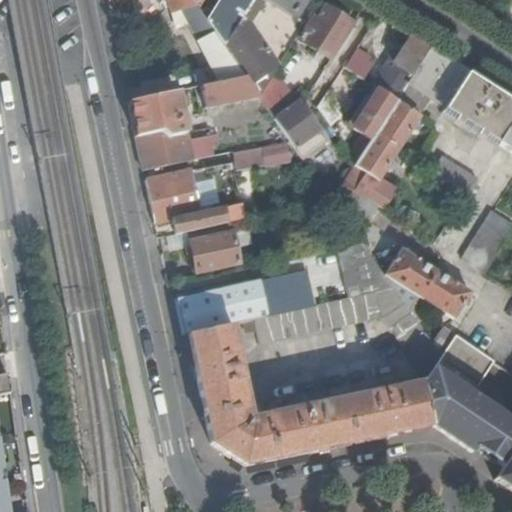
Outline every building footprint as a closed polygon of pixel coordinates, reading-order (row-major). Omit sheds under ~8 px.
[(208,67),(214,83),(245,76),(223,45),(205,21),(196,7),(190,0),(106,0),(109,14),(143,7),(142,0),(141,0),(169,0),(175,15),(182,11),(208,67)] [(218,0),(205,21),(223,45),(244,12),(251,0),(218,0)] [(259,96),(274,71),(303,23),(290,14),(298,0),(251,0),(244,12),(223,45),(245,76),(259,96)] [(298,40),(329,60),(350,25),(323,8),(316,21),(312,18),(298,40)] [(376,89),(392,99),(424,48),(407,38),(396,53),(394,51),(371,87),(376,89)] [(404,84),(427,99),(443,109),(442,111),(511,155),(511,104),(468,77),(426,50),(404,84)] [(350,55),(341,68),(359,79),(367,66),(350,55)] [(269,110),(291,93),(274,71),(259,96),(259,97),(269,110)] [(205,108),(259,97),(259,96),(245,76),(214,83),(201,86),(205,108)] [(395,99),(418,115),(427,99),(404,84),(395,99)] [(350,153),(355,161),(394,100),(392,99),(376,89),(367,103),(361,113),(357,110),(347,125),(361,134),(350,153)] [(138,151),(142,172),(187,162),(192,161),(186,134),(180,107),(177,91),(148,98),(128,102),(138,151)] [(290,141),(303,160),(327,142),(292,93),(291,93),(269,110),(290,141)] [(316,107),(329,124),(340,115),(325,95),(316,107)] [(355,161),(343,181),(361,193),(379,206),(382,208),(395,188),(379,179),(400,146),(419,115),(418,115),(395,99),(394,100),(355,161)] [(362,100),(357,110),(361,113),(367,103),(362,100)] [(192,161),(215,156),(210,128),(186,134),(192,161)] [(234,172),(289,164),(286,144),(231,151),(234,172)] [(460,203),(475,179),(442,158),(426,182),(460,203)] [(171,220),(174,235),(226,224),(224,212),(223,208),(214,210),(213,205),(199,208),(198,201),(202,200),(201,193),(197,193),(192,171),(190,172),(144,181),(153,224),(171,220)] [(379,206),(361,193),(353,205),(372,218),(379,206)] [(224,212),(226,224),(236,221),(234,210),(224,212)] [(483,275),(511,228),(511,226),(490,212),(460,260),(483,275)] [(195,273),(239,263),(236,249),(251,245),(247,231),(233,234),(233,232),(189,243),(195,273)] [(362,244),(337,250),(348,298),(392,288),(384,277),(362,244)] [(384,277),(392,288),(409,312),(418,298),(428,304),(453,320),(470,293),(401,250),(384,277)] [(174,301),(182,336),(187,335),(229,325),(252,320),(313,306),(305,271),(174,301)] [(398,352),(420,385),(440,357),(416,323),(409,312),(392,288),(348,298),(313,306),(252,320),(258,345),(299,336),(380,318),(402,349),(398,352)] [(418,298),(409,312),(416,323),(428,304),(418,298)] [(313,452),(430,427),(420,385),(295,410),(249,420),(229,325),(187,335),(189,349),(209,444),(243,466),(313,452)] [(441,436),(469,454),(472,450),(495,414),(475,400),(477,398),(477,395),(471,391),(489,361),(454,337),(440,357),(420,385),(430,427),(441,436)] [(0,394),(10,393),(7,375),(0,375),(0,394)] [(495,414),(472,450),(492,464),(511,433),(511,423),(496,413),(495,414)] [(499,469),(497,473),(497,474),(511,484),(511,433),(492,464),(499,469)] [(511,484),(497,474),(492,481),(511,494),(511,484)]
